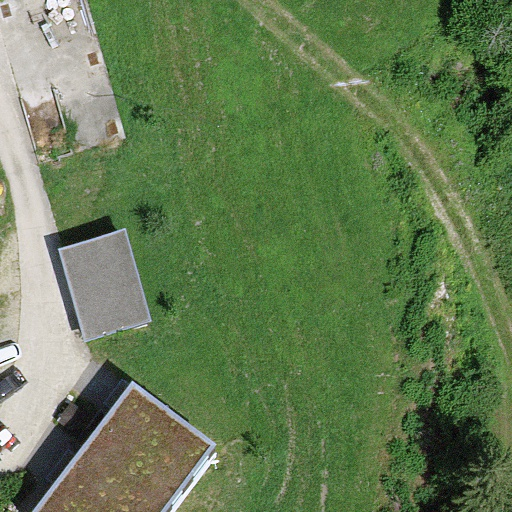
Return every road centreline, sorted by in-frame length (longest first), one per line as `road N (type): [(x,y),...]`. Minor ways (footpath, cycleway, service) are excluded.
road 1 (track): [(511,327),(471,222),(405,131),(257,0)]
road 2 (track): [(0,447),(35,396),(52,308),(42,246),(0,111)]
